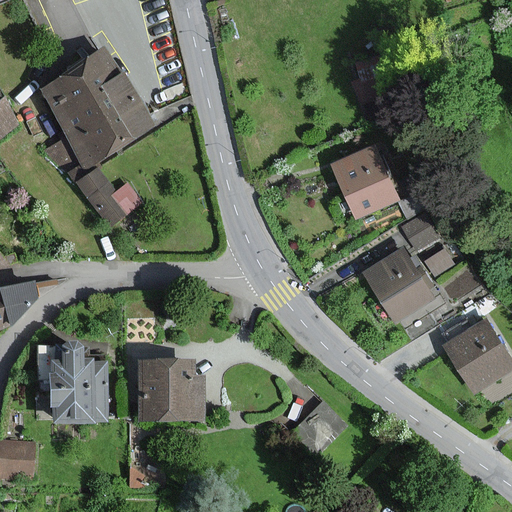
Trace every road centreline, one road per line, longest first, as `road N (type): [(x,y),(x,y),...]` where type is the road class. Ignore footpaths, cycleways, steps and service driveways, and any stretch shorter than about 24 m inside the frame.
road 1 (tertiary): [(511,484),(337,353),(265,267)]
road 2 (tertiary): [(265,267),(232,196),(186,0)]
road 3 (residential): [(265,267),(240,277),(95,283)]
road 4 (residential): [(95,283),(36,316),(0,368)]
